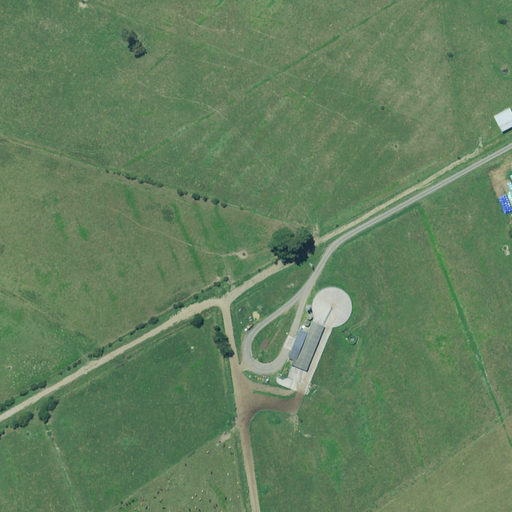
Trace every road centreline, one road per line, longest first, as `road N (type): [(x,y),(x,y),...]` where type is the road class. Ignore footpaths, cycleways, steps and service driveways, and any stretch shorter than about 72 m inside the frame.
road 1 (track): [(224,307),(209,304),(0,421)]
road 2 (track): [(292,390),(259,387),(239,372),(224,307),(317,242),(317,233)]
road 3 (track): [(239,372),(255,511)]
